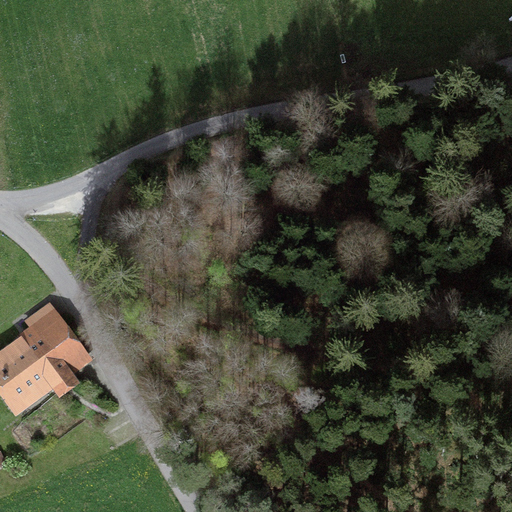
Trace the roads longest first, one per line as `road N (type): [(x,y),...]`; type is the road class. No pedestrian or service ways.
road 1 (track): [(511,455),(474,401),(448,384),(210,322),(126,257),(81,244)]
road 2 (residential): [(116,167),(511,58)]
road 3 (residential): [(90,311),(215,511)]
road 4 (residential): [(90,311),(78,227),(93,191),(116,167)]
road 5 (residential): [(2,205),(90,311)]
road 6 (residential): [(2,205),(116,167)]
